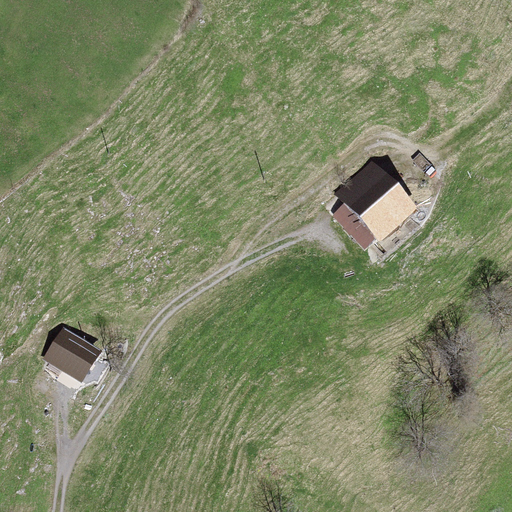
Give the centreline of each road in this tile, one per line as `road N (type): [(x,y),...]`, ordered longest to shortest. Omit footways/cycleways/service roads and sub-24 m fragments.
road 1 (track): [(58,511),(85,431),(172,307),(285,239),(322,230)]
road 2 (track): [(235,268),(261,226),(366,145),(437,148),(511,85)]
